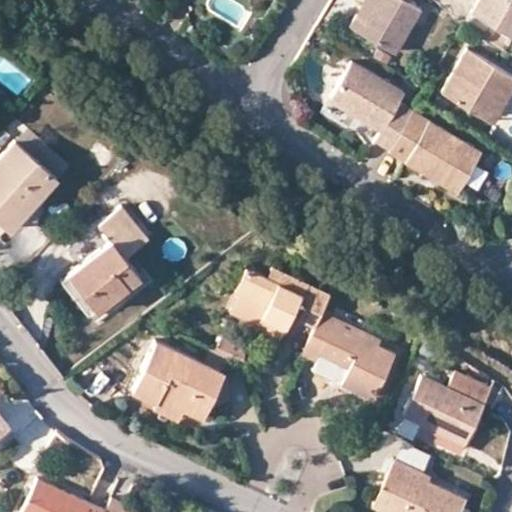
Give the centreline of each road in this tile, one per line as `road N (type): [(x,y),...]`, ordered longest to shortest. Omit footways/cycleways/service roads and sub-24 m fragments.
road 1 (residential): [(250,98),(424,221),(479,253),(511,256)]
road 2 (residential): [(0,332),(51,398),(88,425),(243,501)]
road 3 (residential): [(294,511),(315,461),(299,436),(272,448),(243,501)]
road 4 (residential): [(107,0),(250,98)]
